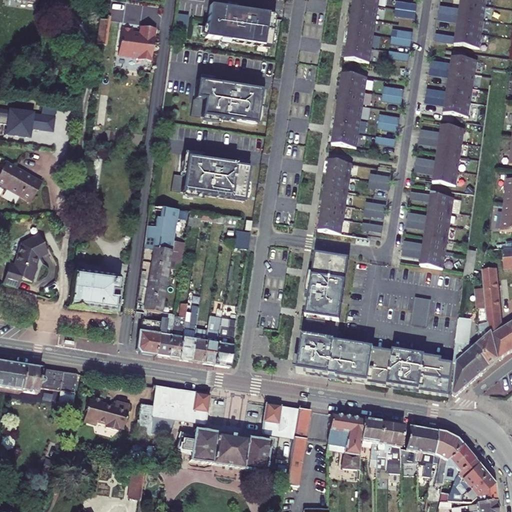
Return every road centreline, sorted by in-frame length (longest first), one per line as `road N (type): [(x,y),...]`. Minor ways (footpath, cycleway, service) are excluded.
road 1 (residential): [(263,235),(389,254),(428,0)]
road 2 (secondary): [(0,345),(240,383)]
road 3 (residential): [(299,0),(263,235)]
road 4 (secondary): [(240,383),(458,419)]
road 5 (residential): [(263,235),(240,383)]
